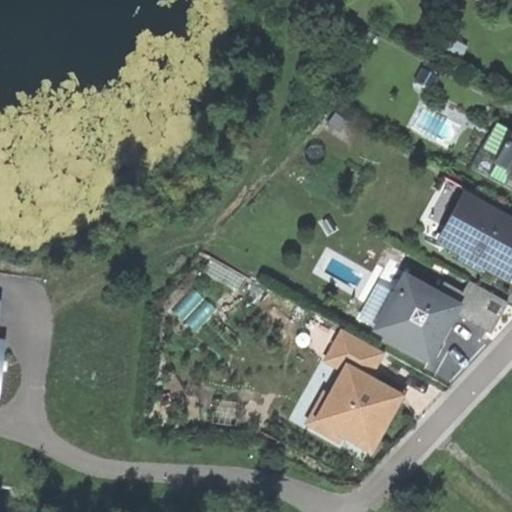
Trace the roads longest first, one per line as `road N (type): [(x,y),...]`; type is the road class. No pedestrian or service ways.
road 1 (track): [(0,430),(110,472),(263,484),(339,511)]
road 2 (track): [(359,511),(511,346)]
